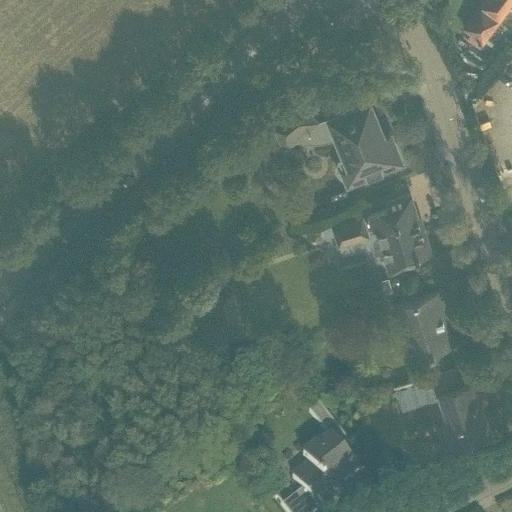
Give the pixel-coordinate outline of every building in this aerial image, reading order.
[(471,32),(467,38),(478,46),(508,5),(511,8),(511,0),(484,0),(481,5),(480,4),(463,26),(471,32)] [(344,179),(346,179),(347,182),(401,160),(390,133),(383,136),(368,100),(327,116),(343,154),(336,157),(335,159),(335,161),(334,163),(334,165),(334,167),(335,170),(336,172),(337,173),(338,175),(340,177),(342,178),(344,179)] [(285,145),(308,125),(291,105),(268,125),(285,145)] [(389,271),(398,268),(417,262),(416,257),(419,256),(419,255),(430,251),(419,216),(417,216),(410,193),(386,201),(388,207),(369,214),(370,218),(363,220),(362,215),(330,225),(336,246),(369,236),(367,230),(373,228),(373,229),(376,228),(389,271)] [(453,344),(441,304),(446,302),(442,288),(401,301),(418,355),(453,344)] [(241,319),(232,290),(212,296),(221,325),(241,319)] [(437,370),(418,376),(394,384),(402,408),(437,397),(445,424),(439,426),(445,445),(490,431),(480,401),(485,399),(478,378),(440,390),(435,372),(437,371),(437,370)] [(333,424),(319,406),(309,414),(323,432),(333,424)] [(308,466),(292,478),(302,491),(282,507),(281,505),(280,506),(285,511),(319,511),(323,509),(324,511),(331,511),(346,500),(336,487),(343,482),(345,483),(358,473),(332,440),(319,450),(317,448),(303,459),(308,466)]
